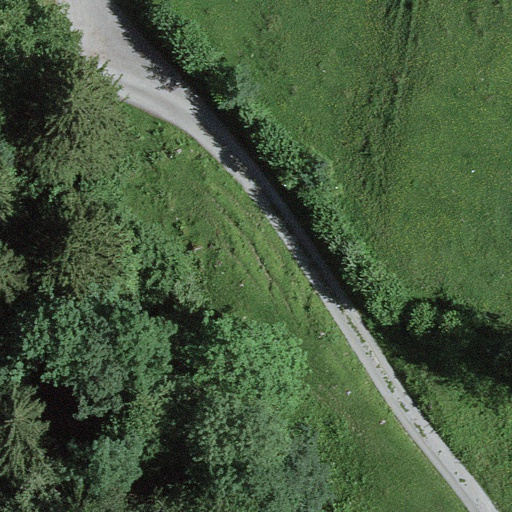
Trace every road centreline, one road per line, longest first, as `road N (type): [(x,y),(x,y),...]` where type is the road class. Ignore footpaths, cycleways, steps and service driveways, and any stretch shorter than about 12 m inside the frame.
road 1 (track): [(78,0),(283,221),(480,511)]
road 2 (track): [(0,59),(167,96)]
